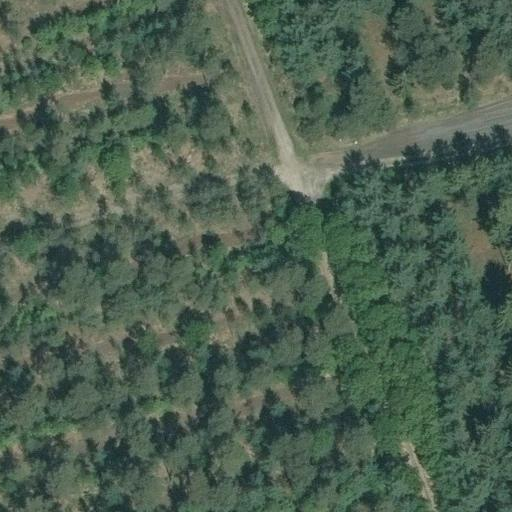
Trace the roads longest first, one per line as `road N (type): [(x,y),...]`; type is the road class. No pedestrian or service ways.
road 1 (track): [(428,511),(232,0)]
road 2 (track): [(511,117),(0,241)]
